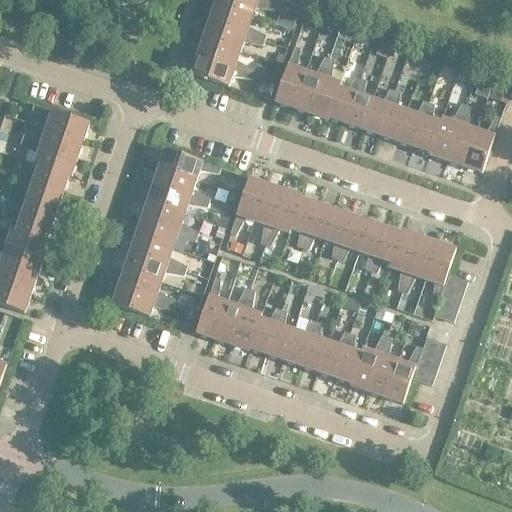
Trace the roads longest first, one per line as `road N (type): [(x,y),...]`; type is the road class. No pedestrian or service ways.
road 1 (residential): [(61,332),(425,459),(503,228)]
road 2 (unclassified): [(413,511),(312,488),(155,498),(17,460)]
road 3 (residential): [(503,228),(136,105)]
road 4 (residential): [(136,105),(61,332)]
road 5 (residential): [(0,58),(136,105)]
road 6 (residential): [(61,332),(17,460)]
